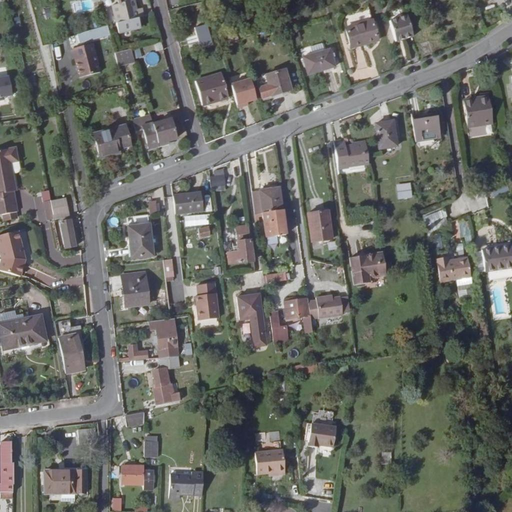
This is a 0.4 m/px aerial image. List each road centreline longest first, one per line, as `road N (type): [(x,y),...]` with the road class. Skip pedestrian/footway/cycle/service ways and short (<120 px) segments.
road 1 (residential): [(203,159),(383,94),(511,31)]
road 2 (residential): [(105,195),(87,209),(111,398),(88,411),(0,423)]
road 3 (residential): [(159,0),(203,159)]
